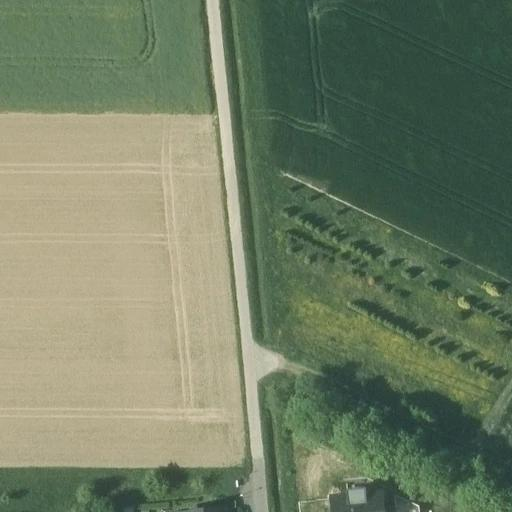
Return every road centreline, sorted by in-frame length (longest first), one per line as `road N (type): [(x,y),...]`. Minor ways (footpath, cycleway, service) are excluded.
road 1 (track): [(213,0),(257,492)]
road 2 (track): [(511,473),(296,370),(249,367)]
